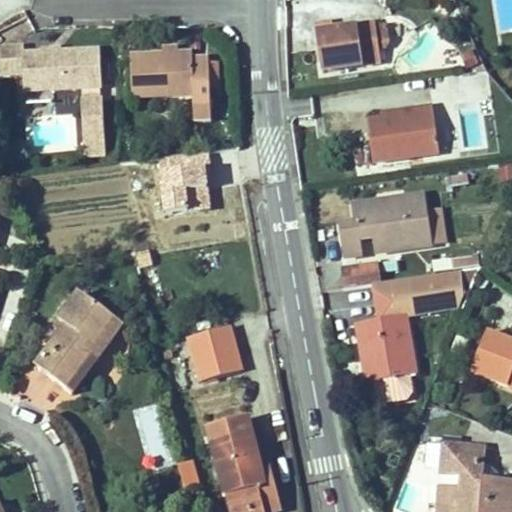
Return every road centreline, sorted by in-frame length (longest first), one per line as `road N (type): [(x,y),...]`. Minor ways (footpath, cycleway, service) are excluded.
road 1 (residential): [(257,0),(280,197),(340,511)]
road 2 (residential): [(0,407),(50,463),(64,511)]
